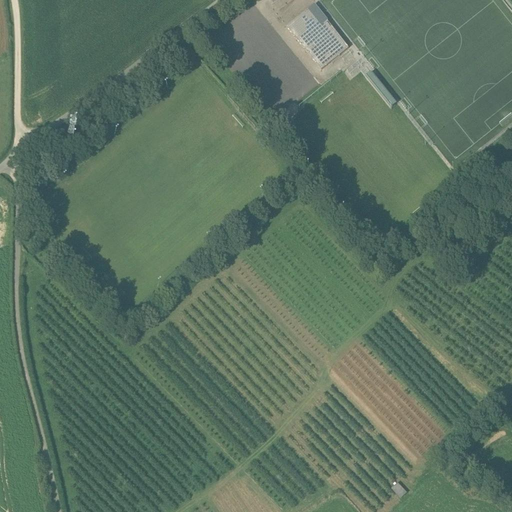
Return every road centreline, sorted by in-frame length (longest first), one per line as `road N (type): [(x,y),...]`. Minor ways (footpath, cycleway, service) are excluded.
road 1 (unclassified): [(57,511),(20,358),(17,150)]
road 2 (unclassified): [(17,150),(224,0)]
road 3 (track): [(17,150),(11,0)]
